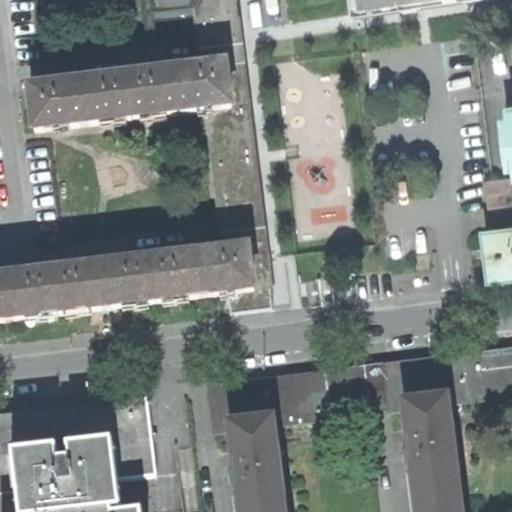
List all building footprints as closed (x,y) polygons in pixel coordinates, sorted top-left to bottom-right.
[(190,0),(194,33),(237,27),(233,0),(190,0)] [(355,0),(358,15),(404,8),(402,0),(355,0)] [(237,27),(194,33),(196,52),(240,46),(237,27)] [(196,52),(199,72),(225,69),(230,111),(247,108),(246,97),(240,46),(196,52)] [(127,80),(132,122),(204,114),(230,111),(225,69),(199,72),(190,73),(189,72),(183,72),(170,74),(164,74),(164,76),(127,80)] [(35,134),(132,122),(127,80),(92,85),(92,83),(85,84),(73,85),(66,86),(67,88),(30,92),(35,134)] [(204,114),(217,216),(260,210),(253,159),(247,108),(230,111),(204,114)] [(484,182),(489,222),(511,218),(511,197),(509,179),(493,181),(484,182)] [(262,229),(260,210),(217,216),(219,235),(262,229)] [(230,317),(272,311),(269,286),(262,229),(219,235),(222,255),(248,251),(253,293),(227,296),(230,317)] [(511,230),(486,234),(491,280),(511,277),(511,230)] [(151,263),(156,305),(227,296),(253,293),(248,251),(222,255),(212,256),(211,254),(204,255),(193,256),(187,257),(187,259),(151,263)] [(89,268),(89,271),(52,275),(57,317),(156,305),(151,263),(114,268),(114,266),(107,266),(96,268),(89,268)] [(0,323),(57,317),(52,275),(16,279),(16,278),(9,278),(0,279),(0,323)] [(511,356),(500,358),(505,400),(511,399),(511,356)] [(488,359),(461,362),(467,405),(505,400),(500,358),(488,359)] [(447,408),(467,405),(461,362),(446,364),(421,367),(426,405),(446,402),(447,408)] [(332,378),(325,379),(331,422),(379,416),(405,413),(405,407),(426,405),(421,367),(408,369),(332,378)] [(273,429),(331,422),(325,379),(316,380),(253,387),(223,391),(209,393),(214,436),(231,434),(230,428),(272,423),(273,429)] [(0,417),(0,495),(18,493),(20,511),(123,511),(120,481),(159,477),(150,400),(123,403),(55,411),(0,417)] [(458,511),(447,408),(446,402),(426,405),(405,407),(405,413),(409,452),(407,452),(407,453),(408,464),(408,466),(411,466),(416,511),(458,511)] [(282,511),(273,429),(272,423),(230,428),(231,434),(236,472),(233,472),(234,474),(235,485),(235,487),(238,486),(240,511),(282,511)]
